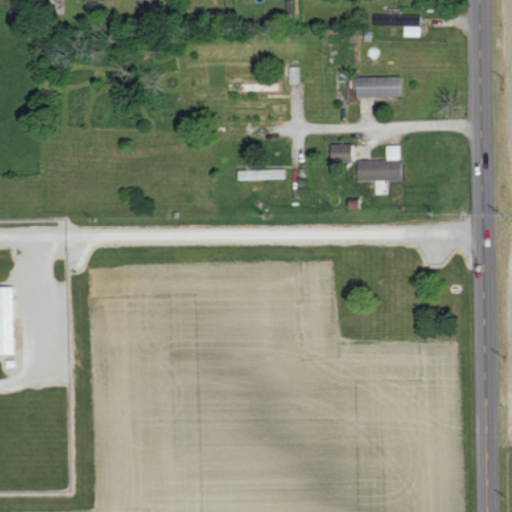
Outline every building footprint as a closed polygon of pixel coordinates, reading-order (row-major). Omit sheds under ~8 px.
[(421,15),(375,14),(375,25),(405,25),(405,35),(421,35),(421,15)] [(356,76),(356,88),(349,88),(349,97),(402,96),(401,75),(356,76)] [(332,161),(353,161),(353,143),(331,143),(332,161)] [(358,179),(402,179),(402,145),(386,144),(386,159),(359,159),(358,179)] [(285,168),(240,170),(241,179),(285,177),(285,168)] [(14,286),(0,285),(0,353),(15,354),(14,286)]
